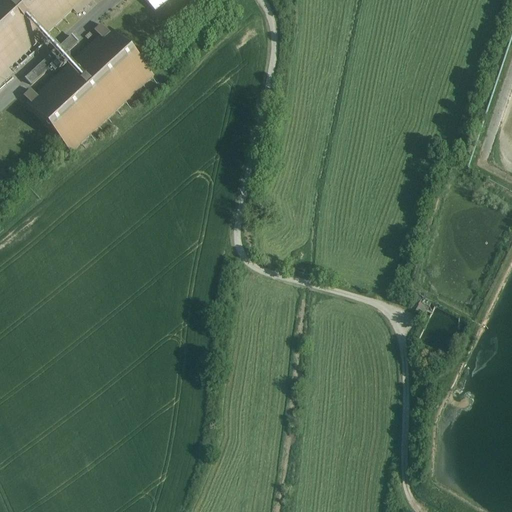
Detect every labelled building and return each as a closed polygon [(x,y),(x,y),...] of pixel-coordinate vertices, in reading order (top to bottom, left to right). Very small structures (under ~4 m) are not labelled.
[(0,0),(0,77),(11,67),(73,10),(83,0),(0,0)] [(83,0),(73,10),(77,15),(93,0),(83,0)] [(169,0),(144,0),(156,13),(169,0)] [(99,38),(36,96),(31,91),(24,98),(29,103),(26,105),(71,153),(153,77),(109,29),(106,31),(101,26),(94,33),(99,38)] [(71,37),(26,79),(31,86),(50,68),(55,73),(68,61),(64,56),(77,44),(71,37)] [(11,67),(0,77),(0,86),(15,72),(11,67)] [(431,304),(422,299),(416,312),(425,317),(431,304)]
